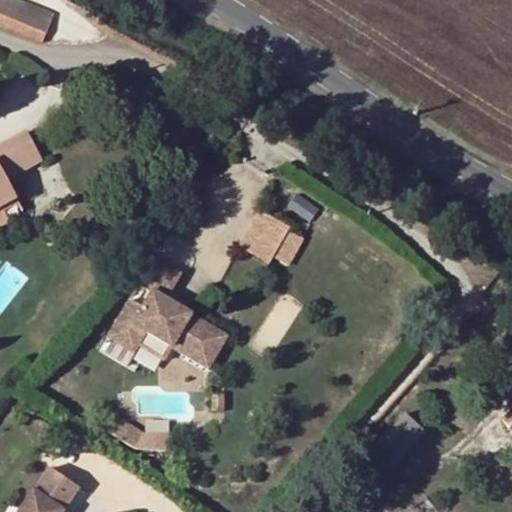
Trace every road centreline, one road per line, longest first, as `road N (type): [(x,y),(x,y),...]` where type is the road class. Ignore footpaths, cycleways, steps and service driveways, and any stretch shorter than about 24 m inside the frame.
road 1 (residential): [(511,317),(405,229),(152,68),(30,63),(0,49)]
road 2 (tertiary): [(214,0),(511,179)]
